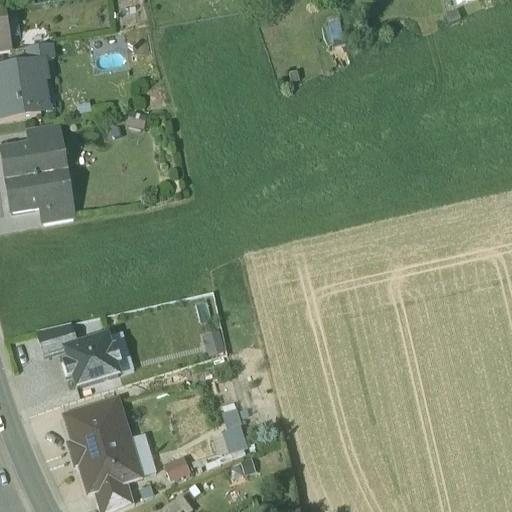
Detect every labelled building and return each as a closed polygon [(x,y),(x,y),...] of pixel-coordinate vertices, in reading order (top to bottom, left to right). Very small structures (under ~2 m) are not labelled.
[(7,41),(0,42),(0,56),(10,55),(7,41)] [(52,48),(26,53),(29,65),(45,63),(45,64),(54,63),(52,48)] [(29,65),(0,70),(0,125),(41,119),(36,88),(49,86),(45,64),(45,63),(29,65)] [(57,129),(28,133),(30,150),(54,146),(55,149),(61,148),(57,129)] [(30,150),(3,155),(2,157),(4,170),(6,171),(10,171),(12,178),(8,183),(8,186),(53,178),(51,165),(57,164),(55,149),(54,146),(30,150)] [(53,178),(8,186),(8,188),(14,191),(15,198),(11,199),(9,201),(12,215),(13,216),(40,211),(64,207),(64,205),(61,190),(55,191),(53,178)] [(64,207),(40,211),(43,228),(73,223),(70,204),(64,205),(64,207)] [(61,357),(77,352),(70,329),(37,339),(44,362),(61,357)] [(222,334),(204,337),(209,359),(226,355),(222,334)] [(119,381),(107,342),(77,352),(61,357),(72,395),(119,381)] [(115,405),(66,422),(91,498),(127,486),(140,482),(115,405)] [(236,411),(222,417),(228,433),(243,428),(236,411)] [(171,485),(190,478),(183,460),(164,468),(171,485)] [(124,511),(135,509),(127,486),(93,498),(97,511),(124,511)] [(189,511),(180,501),(166,511),(189,511)]
